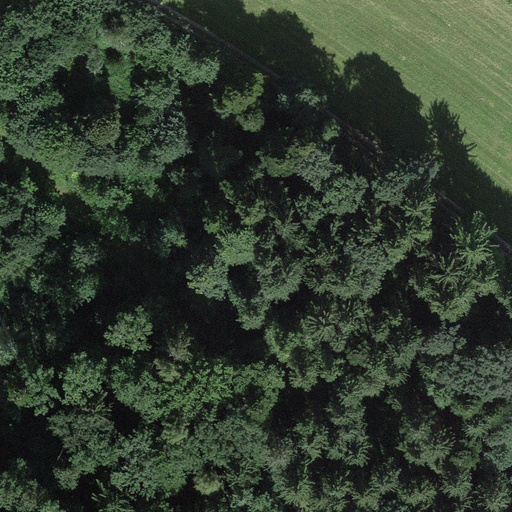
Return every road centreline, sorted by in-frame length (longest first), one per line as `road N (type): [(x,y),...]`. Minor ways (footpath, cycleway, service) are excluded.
road 1 (track): [(0,124),(192,326),(304,511)]
road 2 (track): [(140,0),(290,96),(511,279)]
